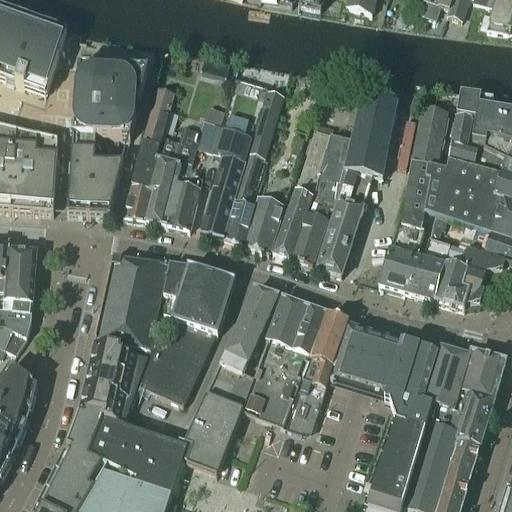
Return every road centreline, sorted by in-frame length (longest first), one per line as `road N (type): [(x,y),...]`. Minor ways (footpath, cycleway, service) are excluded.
road 1 (tertiary): [(511,350),(186,262),(80,242)]
road 2 (residential): [(1,511),(56,391),(80,242)]
